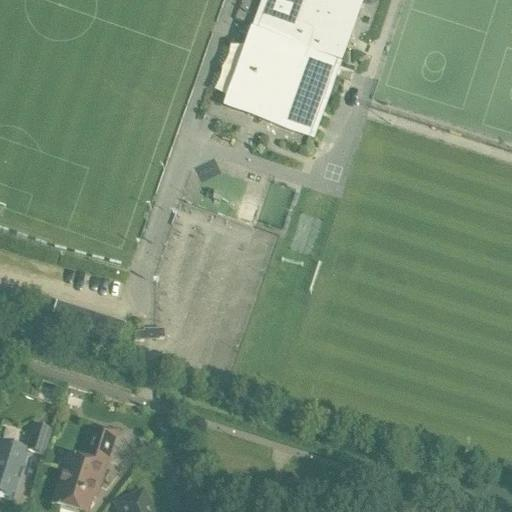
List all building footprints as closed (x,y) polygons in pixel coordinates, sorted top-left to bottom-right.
[(360,0),(269,0),(231,107),(253,115),(251,119),(259,121),(260,118),(311,136),(360,0)] [(54,305),(48,325),(117,348),(124,327),(54,305)] [(153,340),(163,340),(163,331),(153,331),(153,340)] [(134,343),(143,342),(143,333),(134,333),(134,343)] [(164,432),(169,425),(162,420),(160,424),(161,430),(164,432)] [(99,489),(115,436),(91,429),(83,455),(91,457),(88,467),(80,465),(75,480),(63,476),(52,508),(60,510),(58,511),(85,511),(94,487),(99,489)] [(49,435),(33,430),(26,453),(41,458),(49,435)] [(173,430),(164,441),(170,445),(172,442),(174,461),(182,461),(178,434),(173,430)] [(26,458),(0,450),(0,499),(12,503),(26,458)] [(149,511),(142,495),(113,508),(115,511),(149,511)]
